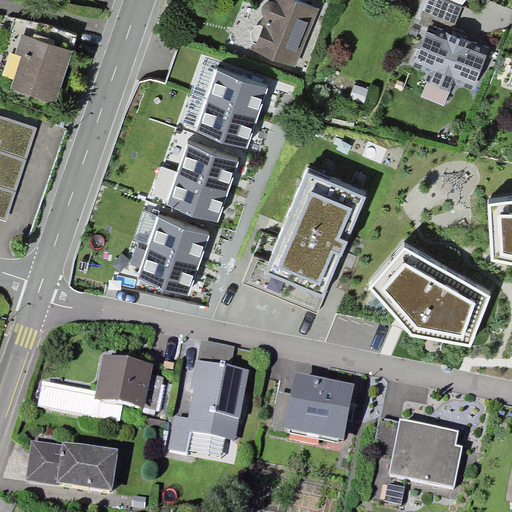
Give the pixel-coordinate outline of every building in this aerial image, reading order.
[(315,10),(287,0),(266,0),(249,49),(294,66),(315,10)] [(463,9),(437,0),(428,0),(421,21),(454,33),(463,9)] [(79,39),(19,20),(3,60),(16,63),(10,84),(50,104),(79,39)] [(486,47),(423,26),(408,68),(471,90),(486,47)] [(267,84),(218,69),(199,130),(249,145),(267,84)] [(34,126),(7,117),(0,115),(0,217),(4,218),(34,126)] [(237,156),(188,141),(169,203),(219,218),(237,156)] [(363,195),(307,171),(266,269),(322,293),(363,195)] [(511,263),(511,195),(490,199),(494,260),(511,263)] [(208,231),(158,216),(140,278),(189,293),(208,231)] [(404,245),(371,284),(408,332),(470,345),(490,296),(404,245)] [(151,373),(100,363),(91,409),(142,419),(151,373)] [(240,377),(193,370),(185,423),(172,421),(167,453),(187,456),(190,436),(231,442),(240,377)] [(351,393),(289,382),(279,439),(341,450),(351,393)] [(464,440),(396,427),(386,479),(454,492),(464,440)] [(115,456),(27,443),(21,483),(109,496),(115,456)]
